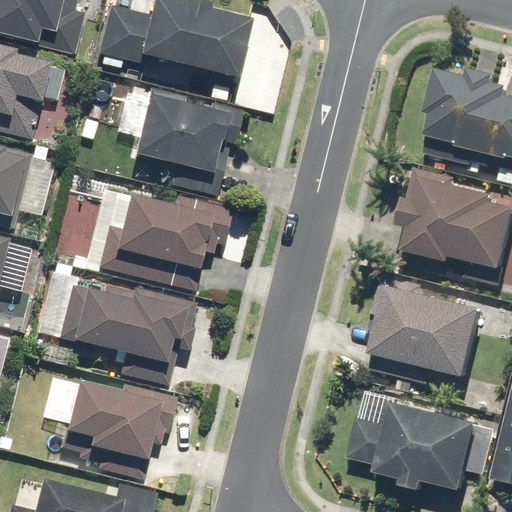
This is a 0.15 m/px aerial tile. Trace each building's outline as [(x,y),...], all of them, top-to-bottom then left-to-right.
[(0,0),(0,38),(78,57),(89,12),(80,10),(82,0),(0,0)] [(156,0),(153,14),(113,4),(100,54),(106,55),(104,65),(124,70),(126,62),(143,66),(146,56),(245,80),(261,16),(217,5),(218,0),(156,0)] [(24,48),(0,41),(0,134),(36,144),(48,100),(60,103),(69,69),(59,66),(60,61),(23,51),(24,48)] [(442,115),(432,155),(476,166),(478,161),(511,169),(511,85),(504,83),(506,76),(480,69),(478,77),(447,69),(436,114),(442,115)] [(147,94),(149,89),(136,86),(134,92),(130,92),(120,132),(142,138),(138,156),(177,166),(172,186),(222,198),(235,146),(240,147),(249,110),(215,102),(214,106),(190,100),(191,96),(153,87),(151,94),(147,94)] [(96,142),(102,122),(88,118),(82,138),(96,142)] [(0,211),(19,216),(20,211),(44,217),(58,164),(34,158),(35,154),(11,148),(12,145),(0,142),(0,211)] [(413,227),(404,264),(454,276),(457,262),(459,263),(460,257),(476,261),(471,279),(504,287),(509,268),(511,269),(511,262),(511,205),(501,203),(503,195),(459,185),(460,179),(422,170),(408,225),(413,227)] [(178,202),(136,191),(126,228),(112,224),(101,270),(200,295),(210,253),(218,255),(220,246),(228,247),(238,208),(180,193),(178,202)] [(0,305),(15,235),(0,231),(0,305)] [(90,259),(77,256),(74,265),(88,268),(90,259)] [(375,353),(473,376),(490,303),(428,288),(429,282),(388,273),(379,311),(385,312),(375,353)] [(106,289),(75,282),(61,337),(128,354),(123,376),(172,388),(181,350),(194,353),(201,326),(196,325),(202,302),(137,286),(136,290),(107,283),(106,289)] [(0,395),(14,339),(0,335),(0,395)] [(124,388),(84,376),(69,430),(96,438),(88,467),(146,484),(153,460),(157,446),(167,449),(172,431),(182,398),(125,382),(124,388)] [(393,421),(362,414),(351,458),(381,465),(378,475),(429,487),(431,479),(470,488),(487,417),(399,396),(393,421)] [(511,417),(496,480),(511,483),(511,417)] [(38,508),(14,501),(11,511),(158,511),(164,491),(122,481),(119,492),(47,474),(38,508)]
